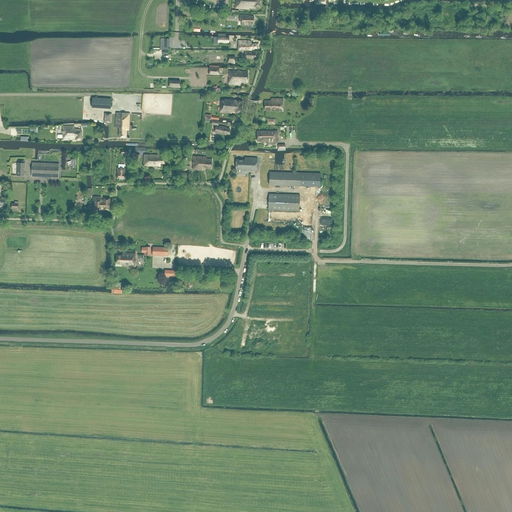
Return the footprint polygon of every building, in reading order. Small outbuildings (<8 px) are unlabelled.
[(255,7),(260,7),(260,0),(236,0),(236,8),(249,9),(249,8),(255,8),(255,7)] [(250,24),(254,24),(254,16),(248,16),(248,15),(240,15),(239,21),(242,21),(241,24),(250,25),(250,24)] [(249,41),(241,40),(238,40),(237,50),(240,50),(252,51),(252,49),(257,49),(257,44),(251,44),(251,42),(249,42),(249,41)] [(241,82),(247,83),(248,72),(229,71),(228,84),(239,85),(239,84),(241,82)] [(92,107),(111,108),(111,99),(92,97),(92,107)] [(232,111),(242,112),(243,101),(225,99),(225,100),(221,100),(220,112),(232,113),(232,111)] [(264,110),(283,111),(283,99),(272,99),(270,101),(265,101),(264,110)] [(128,130),(129,127),(129,113),(116,113),(115,127),(119,127),(119,137),(126,137),(126,130),(128,130)] [(81,139),(81,129),(76,129),(74,128),(74,127),(73,127),(73,126),(63,126),(63,140),(81,139)] [(219,126),(219,127),(216,126),(215,132),(225,134),(229,134),(230,129),(225,128),(225,127),(219,126)] [(267,143),(277,143),(277,131),(257,131),(257,141),(267,142),(267,143)] [(161,164),(164,164),(165,157),(159,157),(159,155),(144,155),(143,165),(160,166),(161,164)] [(205,169),(211,169),(212,159),(206,159),(206,157),(193,156),(193,169),(205,170),(205,169)] [(242,171),(257,171),(257,158),(245,157),(245,159),(236,159),(236,169),(242,169),(242,171)] [(32,162),(32,176),(59,178),(59,164),(32,162)] [(117,172),(117,178),(125,179),(125,174),(126,168),(117,168),(117,172)] [(320,173),(269,172),(269,185),(320,187),(320,173)] [(268,210),(299,211),(300,195),(269,194),(268,210)] [(93,204),(92,212),(100,213),(100,210),(109,210),(109,205),(110,198),(104,198),(104,200),(101,200),(101,197),(93,197),(93,204)] [(146,255),(150,255),(150,247),(142,247),(141,253),(146,253),(146,255)] [(153,255),(168,256),(168,248),(153,247),(153,255)] [(122,266),(135,266),(136,253),(123,253),(122,255),(116,255),(116,264),(122,264),(122,266)]
